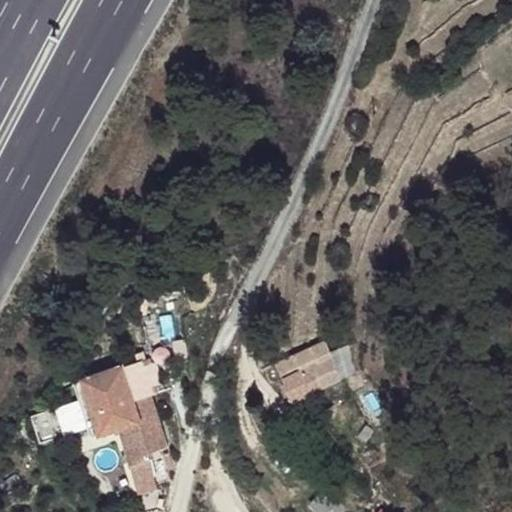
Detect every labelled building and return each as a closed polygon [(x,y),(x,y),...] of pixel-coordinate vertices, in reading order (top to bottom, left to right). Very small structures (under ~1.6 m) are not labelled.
[(326,354),(295,366),(327,356),(326,354)] [(295,366),(280,372),(293,401),(343,381),(334,358),(328,360),(327,356),(295,366)] [(143,360),(125,367),(141,422),(159,415),(143,360)] [(125,367),(84,378),(102,433),(121,428),(141,422),(125,367)] [(159,415),(141,422),(152,454),(169,447),(159,415)] [(141,422),(121,428),(132,461),(152,454),(141,422)] [(321,472),(309,484),(329,509),(333,506),(341,498),(321,472)] [(341,498),(333,506),(338,511),(349,511),(346,502),(341,498)]
